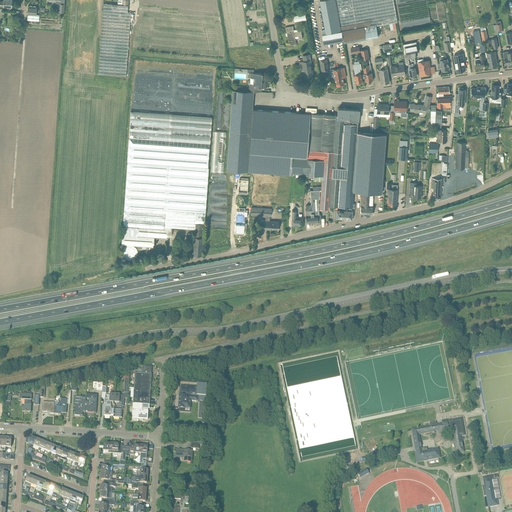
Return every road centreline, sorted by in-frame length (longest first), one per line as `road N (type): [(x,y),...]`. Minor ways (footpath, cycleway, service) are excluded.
road 1 (motorway): [(0,322),(360,254),(511,213)]
road 2 (motorway): [(511,200),(337,246),(0,309)]
road 3 (secondary): [(0,366),(506,270)]
road 4 (residential): [(145,270),(447,201),(511,172)]
road 5 (residential): [(280,77),(291,89),(346,96),(511,73)]
